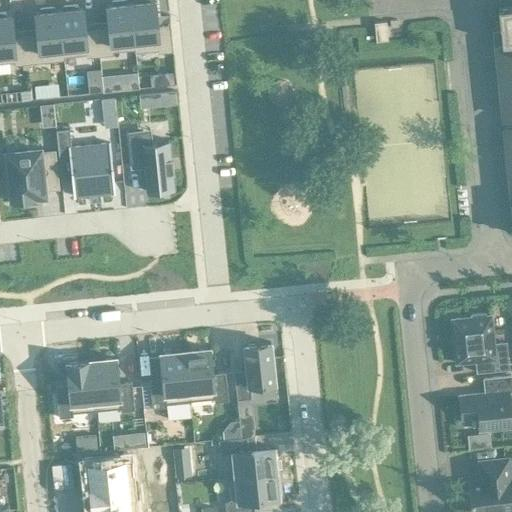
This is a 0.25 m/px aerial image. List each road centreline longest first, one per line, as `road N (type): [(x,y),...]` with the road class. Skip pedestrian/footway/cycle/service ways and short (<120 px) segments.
road 1 (residential): [(433,511),(411,273),(487,261)]
road 2 (residential): [(187,0),(227,306)]
road 3 (residential): [(321,511),(301,299),(227,306)]
road 4 (residential): [(487,261),(457,0)]
road 5 (residential): [(227,306),(15,328)]
road 6 (residential): [(15,328),(35,511)]
road 7 (residential): [(161,217),(0,234)]
